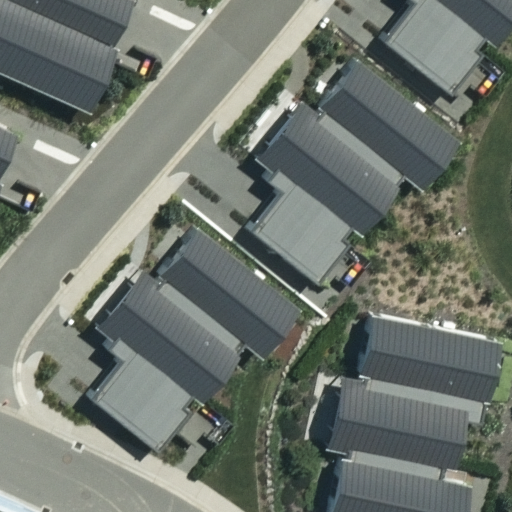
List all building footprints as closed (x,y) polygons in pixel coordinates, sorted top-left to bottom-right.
[(0,0),(0,67),(99,111),(129,45),(120,41),(138,0),(0,0)] [(511,0),(413,0),(420,5),(390,42),(458,96),(511,27),(511,0)] [(465,141),(366,63),(326,113),(310,100),(266,156),(285,171),(278,180),(289,189),(259,226),(327,280),(415,171),(431,184),(465,141)] [(0,206),(10,184),(2,180),(20,137),(0,128),(0,206)] [(301,312),(203,234),(163,284),(146,271),(102,326),(122,342),(114,351),(125,360),(96,397),(164,451),(251,342),(267,354),(301,312)] [(479,333),(357,308),(345,369),(321,364),(305,440),(327,444),(313,509),(329,511),(448,511),(457,471),(429,465),(442,401),(464,406),(479,333)]
